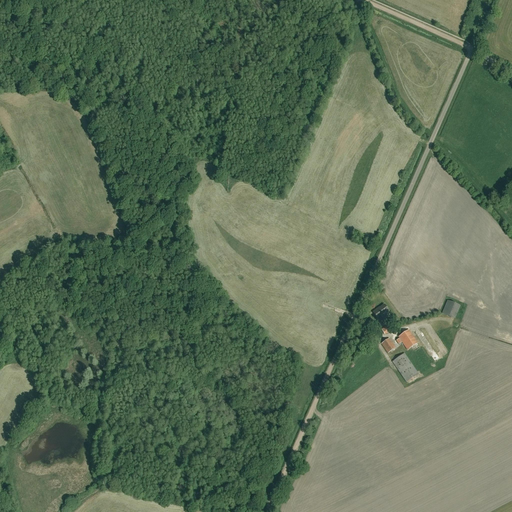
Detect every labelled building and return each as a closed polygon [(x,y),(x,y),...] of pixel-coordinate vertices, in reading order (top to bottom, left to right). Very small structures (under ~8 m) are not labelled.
[(455,319),(460,306),(447,301),(442,314),(455,319)] [(383,324),(388,321),(385,317),(384,318),(383,316),(389,311),(384,305),(377,310),(373,313),(378,320),(379,319),(383,324)] [(384,335),(391,331),(387,326),(381,329),(384,335)] [(398,344),(402,342),(407,350),(418,343),(409,330),(398,337),(399,338),(396,341),(398,344)] [(358,345),(361,341),(356,337),(353,340),(358,345)] [(388,354),(396,348),(389,338),(381,344),(388,354)] [(437,353),(429,340),(427,341),(425,338),(423,339),(432,355),(437,353)] [(418,374),(416,372),(404,354),(392,362),(406,382),(418,374)]
